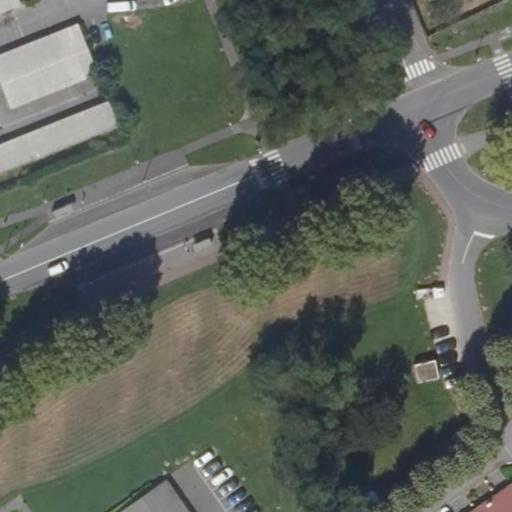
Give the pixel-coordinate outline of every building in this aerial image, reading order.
[(16,0),(0,0),(0,12),(18,5),(16,0)] [(75,53),(87,48),(77,23),(65,29),(75,53)] [(62,58),(75,53),(65,29),(53,34),(62,58)] [(49,63),(62,58),(53,34),(40,38),(49,63)] [(37,68),(49,63),(40,38),(28,44),(37,68)] [(25,73),(37,68),(28,44),(15,49),(25,73)] [(75,53),(84,79),(97,73),(87,48),(75,53)] [(13,78),(25,73),(15,49),(4,53),(13,78)] [(0,82),(0,83),(13,78),(4,53),(0,55),(0,82)] [(62,58),(72,84),(84,79),(75,53),(62,58)] [(49,63),(60,89),(72,84),(62,58),(49,63)] [(37,68),(47,94),(60,89),(49,63),(37,68)] [(25,73),(34,99),(47,94),(37,68),(25,73)] [(13,78),(23,103),(34,99),(25,73),(13,78)] [(11,108),(23,103),(13,78),(0,83),(11,108)] [(108,102),(96,107),(104,131),(117,126),(108,102)] [(104,131),(96,107),(84,112),(93,136),(104,131)] [(93,136),(84,112),(72,117),(80,141),(93,136)] [(80,141),(72,117),(59,121),(68,146),(80,141)] [(68,146),(59,121),(46,126),(55,151),(68,146)] [(55,151),(46,126),(35,131),(44,156),(55,151)] [(44,156),(35,131),(22,136),(31,161),(44,156)] [(31,161),(22,136),(11,141),(18,166),(31,161)] [(18,166),(11,141),(0,144),(0,152),(7,171),(18,166)] [(418,381),(437,376),(433,358),(413,363),(418,381)] [(165,480),(139,498),(147,508),(172,490),(165,480)] [(497,493),(484,501),(491,511),(511,511),(511,487),(510,484),(497,493)] [(147,508),(149,511),(162,511),(179,500),(172,490),(147,508)] [(140,511),(147,508),(139,498),(118,511),(140,511)] [(185,511),(187,511),(179,500),(162,511),(185,511)] [(491,511),(484,501),(470,511),(468,511),(491,511)]
